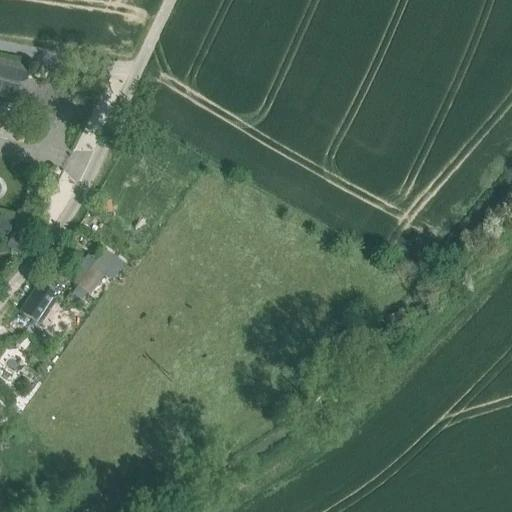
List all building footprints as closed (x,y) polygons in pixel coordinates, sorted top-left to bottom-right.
[(28,77),(0,70),(0,98),(22,104),(28,77)] [(112,282),(123,267),(103,252),(96,262),(88,257),(70,282),(77,287),(87,294),(101,275),(105,277),(112,282)] [(90,297),(105,277),(101,275),(87,294),(90,297)] [(41,286),(22,314),(37,325),(57,297),(41,286)] [(87,294),(77,287),(71,295),(81,302),(87,294)]
